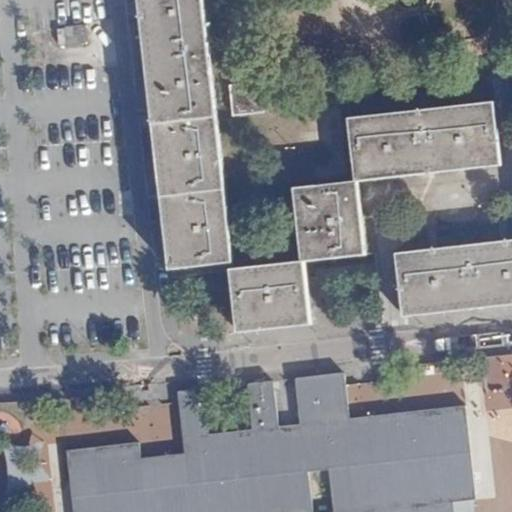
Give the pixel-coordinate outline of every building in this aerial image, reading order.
[(216,110),(203,0),(140,0),(157,140),(172,269),(234,261),(216,117),(233,115),(234,116),(265,112),(261,81),(230,85),(233,108),(216,110)] [(88,43),(86,27),(68,28),(69,46),(88,43)] [(350,119),(357,181),(502,164),(494,102),(350,119)] [(409,198),(425,196),(423,178),(408,180),(409,198)] [(295,189),(304,262),(366,254),(357,181),(295,189)] [(511,240),(397,254),(404,314),(404,317),(511,303),(511,240)] [(304,262),(232,271),(239,332),(312,324),(304,262)] [(350,419),(346,374),(296,379),(302,424),(279,426),(274,381),(248,384),(254,429),(210,434),(205,389),(178,392),(189,482),(145,487),(141,443),(68,451),(74,511),(455,511),(454,503),(477,500),(466,405),(350,419)] [(38,454),(38,448),(38,447),(37,443),(33,441),(30,442),(25,445),(20,447),(14,447),(7,443),(4,444),(3,446),(3,448),(7,456),(10,464),(11,476),(8,489),(10,492),(12,493),(15,493),(24,485),(30,482),(40,480),(51,481),(55,479),(55,477),(54,474),(46,469),(40,463),(38,454)]
